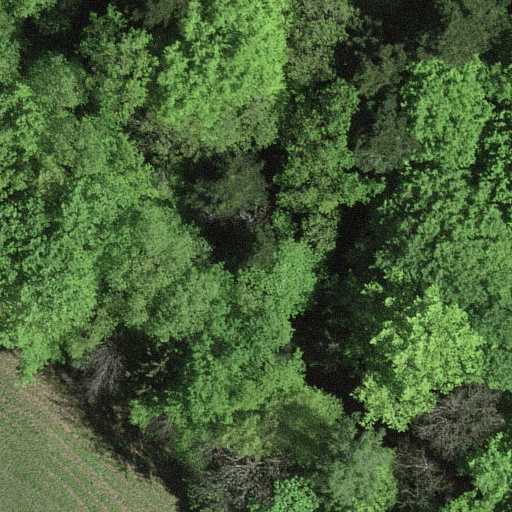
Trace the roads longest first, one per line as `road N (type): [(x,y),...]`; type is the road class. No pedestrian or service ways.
road 1 (track): [(4,0),(47,44),(234,298),(284,404),(317,511)]
road 2 (track): [(261,356),(361,397),(451,467),(487,511)]
